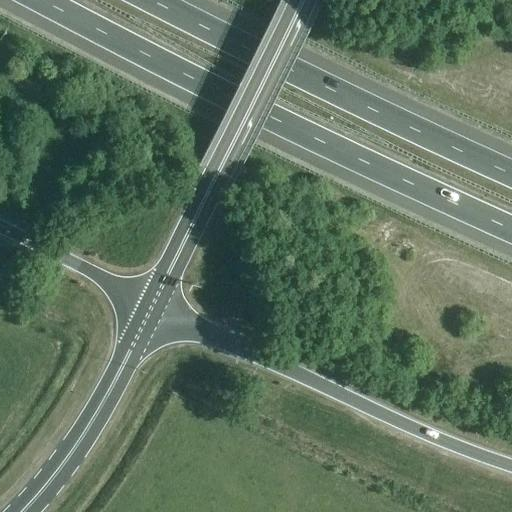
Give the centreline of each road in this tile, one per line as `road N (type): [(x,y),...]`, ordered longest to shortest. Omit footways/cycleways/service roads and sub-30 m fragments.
road 1 (motorway): [(35,0),(511,230)]
road 2 (motorway): [(511,176),(146,0)]
road 3 (motorway): [(151,306),(459,452),(511,468)]
road 4 (primary): [(151,306),(302,0)]
road 5 (primary): [(23,511),(85,432),(151,306)]
road 6 (motorway): [(0,227),(151,306)]
